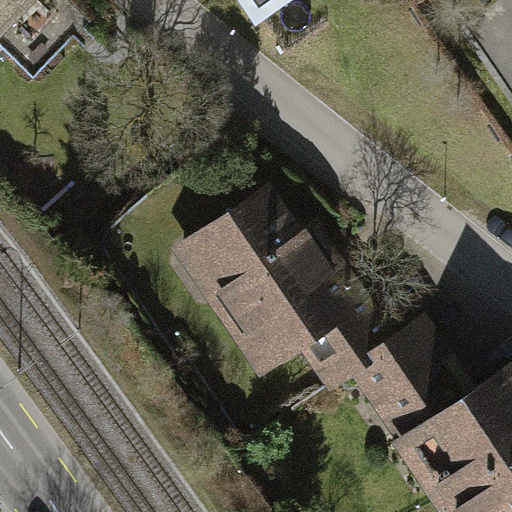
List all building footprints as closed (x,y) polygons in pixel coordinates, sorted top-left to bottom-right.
[(0,0),(0,42),(4,38),(41,71),(90,16),(72,0),(0,0)] [(257,0),(271,19),(298,0),(257,0)] [(281,189),(179,257),(265,385),(307,358),(331,394),(355,376),(409,342),(331,224),(313,236),(281,189)] [(444,511),(472,511),(511,485),(511,378),(480,399),(433,326),(409,342),(355,376),(444,511)] [(511,511),(511,485),(472,511),(511,511)]
